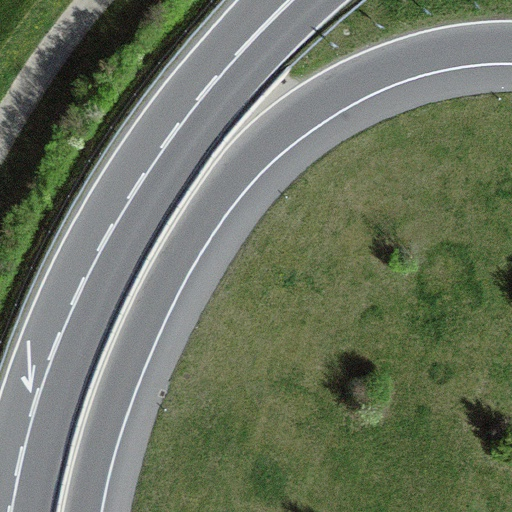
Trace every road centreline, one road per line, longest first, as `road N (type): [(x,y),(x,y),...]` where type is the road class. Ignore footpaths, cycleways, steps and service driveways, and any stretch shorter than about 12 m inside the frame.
road 1 (motorway): [(82,511),(138,334),(231,174),(296,114),(378,68),(451,48),(511,43)]
road 2 (trunk): [(236,56),(136,189),(80,291),(36,402),(11,511)]
